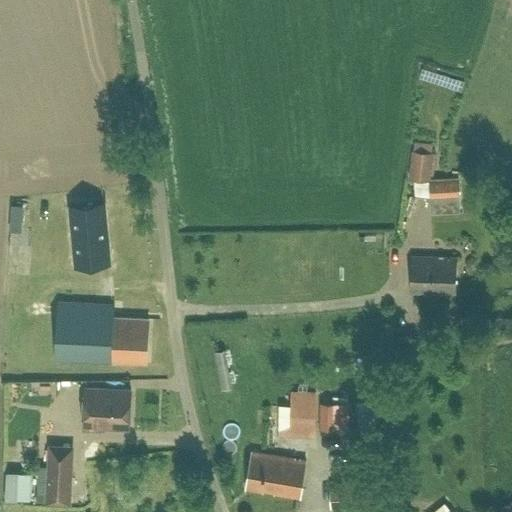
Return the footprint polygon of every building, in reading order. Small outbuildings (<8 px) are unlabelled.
[(409,172),(430,175),(433,151),(412,148),(409,172)] [(458,179),(449,179),(429,180),(429,196),(459,194),(458,179)] [(69,202),(74,264),(109,261),(103,199),(69,202)] [(26,202),(16,202),(15,241),(25,241),(26,202)] [(454,290),(454,256),(411,255),(411,290),(454,290)] [(58,298),(55,356),(146,361),(149,316),(114,314),(114,301),(58,298)] [(129,426),(131,387),(85,385),(83,428),(101,429),(101,425),(129,426)] [(314,420),(315,395),(291,394),(290,420),(314,420)] [(356,403),(362,450),(378,447),(371,401),(356,403)] [(319,427),(347,427),(347,402),(319,402),(319,427)] [(49,444),(48,465),(46,501),(70,502),(73,445),(49,444)] [(298,498),(304,458),(252,450),(245,489),(298,498)] [(36,499),(36,469),(21,469),(21,498),(36,499)] [(19,470),(8,470),(9,497),(20,497),(19,470)] [(331,486),(332,506),(372,503),(371,483),(331,486)] [(449,500),(433,511),(448,511),(454,507),(449,500)]
